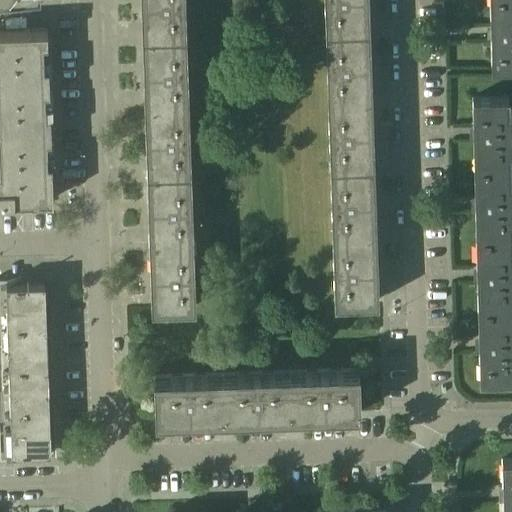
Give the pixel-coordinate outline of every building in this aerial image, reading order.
[(186,34),(184,0),(141,0),(143,35),(186,34)] [(368,27),(366,0),(323,0),(325,29),(368,27)] [(511,0),(488,0),(491,67),(511,66),(511,0)] [(370,95),(369,61),(368,27),(325,29),(327,97),(370,95)] [(51,175),(49,112),(46,28),(0,29),(0,200),(41,199),(41,186),(40,175),(51,175)] [(188,102),(187,68),(186,34),(143,35),(145,103),(188,102)] [(372,163),(371,129),(370,95),(327,97),(330,165),(372,163)] [(511,150),(511,111),(508,112),(507,95),(470,96),(472,167),(510,166),(509,150),(511,150)] [(190,170),(189,136),(188,102),(145,103),(147,171),(190,170)] [(375,231),(373,197),(372,163),(330,165),(332,233),(375,231)] [(511,219),(511,181),(510,181),(510,166),(472,167),(474,237),(511,236),(511,226),(511,220),(511,219)] [(193,238),(191,204),(190,170),(147,171),(150,239),(193,238)] [(377,299),(376,265),(375,231),(332,233),(334,301),(377,299)] [(511,236),(474,237),(476,308),(511,306),(511,236)] [(195,306),(194,272),(193,238),(150,239),(152,307),(195,306)] [(0,450),(50,449),(44,282),(0,282),(0,450)] [(511,306),(476,308),(478,378),(511,377),(511,306)] [(359,411),(357,368),(289,370),(291,413),(359,411)] [(291,413),(289,370),(222,373),(223,415),(291,413)] [(223,415),(222,373),(154,375),(155,418),(223,415)] [(511,511),(511,457),(500,458),(501,511),(511,511)]
